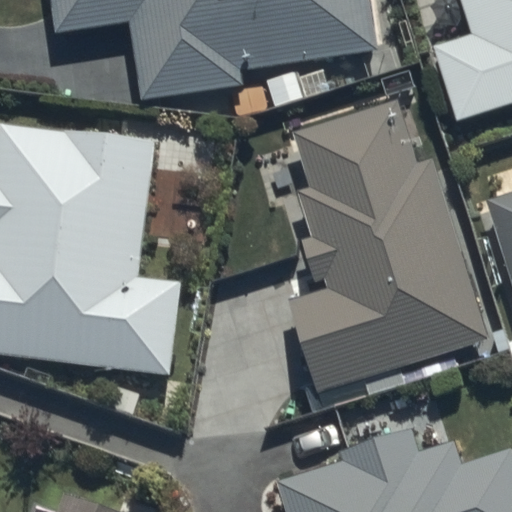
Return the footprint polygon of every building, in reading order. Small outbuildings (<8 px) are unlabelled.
[(48,0),(54,32),(125,21),(137,97),(382,59),(372,0),(48,0)] [(435,41),(459,119),(511,103),(511,0),(459,0),(469,31),(435,41)] [(285,295),(316,386),(485,335),(412,95),(297,130),(341,278),(285,295)] [(154,137),(0,119),(0,347),(169,367),(180,273),(138,268),(154,137)] [(511,185),(487,193),(511,275),(511,185)] [(511,511),(511,449),(462,466),(451,440),(417,449),(410,430),(274,469),(286,511),(511,511)] [(0,511),(124,511),(69,491),(60,511),(5,511),(0,510),(0,511)]
